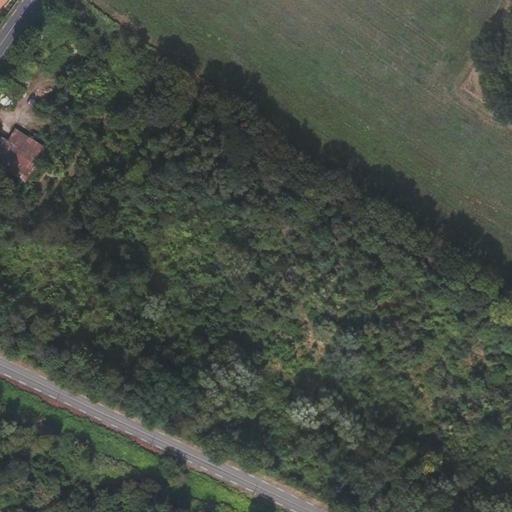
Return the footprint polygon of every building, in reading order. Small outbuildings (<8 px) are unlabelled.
[(0,0),(0,13),(9,0),(0,0)] [(63,62),(68,55),(63,53),(59,58),(63,62)] [(0,102),(9,109),(23,88),(11,79),(7,84),(3,82),(0,86),(0,102)] [(62,112),(64,103),(55,101),(53,110),(62,112)] [(0,166),(27,183),(46,152),(13,132),(7,142),(0,137),(0,166)]
